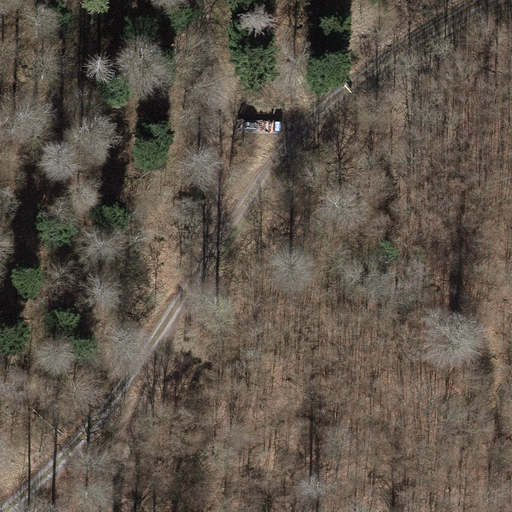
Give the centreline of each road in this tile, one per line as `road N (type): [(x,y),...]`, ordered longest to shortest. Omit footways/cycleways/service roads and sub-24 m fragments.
road 1 (track): [(493,0),(324,94),(100,421),(1,511)]
road 2 (track): [(112,511),(218,200),(220,127),(203,0)]
